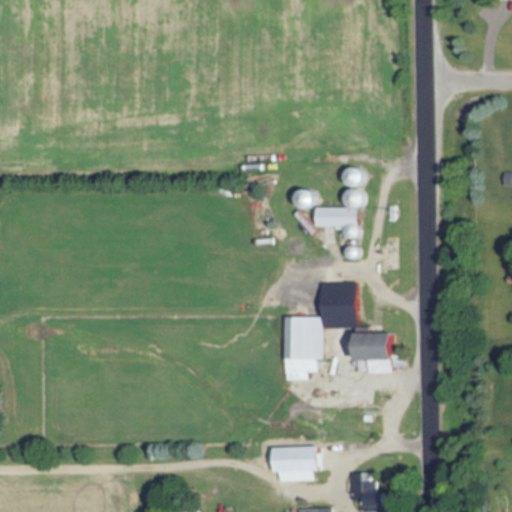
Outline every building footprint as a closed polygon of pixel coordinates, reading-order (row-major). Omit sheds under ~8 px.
[(349,169),(349,187),(367,187),(367,169),(349,169)] [(318,190),(300,191),(302,208),(319,207),(318,190)] [(321,208),(321,227),(365,226),(364,190),(351,191),(351,208),(321,208)] [(328,318),(290,317),(289,380),(313,380),(313,371),(327,372),(328,318)] [(402,331),(365,331),(365,360),(378,360),(378,371),(402,371),(402,331)] [(326,470),(325,445),(280,446),(280,471),(326,470)] [(380,471),(356,471),(356,501),(365,501),(365,511),(390,511),(390,490),(380,490),(380,471)]
